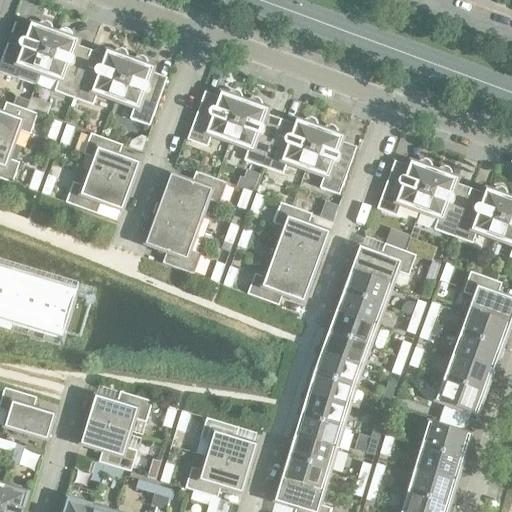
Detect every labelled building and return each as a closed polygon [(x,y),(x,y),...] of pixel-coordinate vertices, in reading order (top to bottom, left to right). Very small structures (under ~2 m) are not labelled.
[(0,73),(36,86),(40,75),(39,75),(54,34),(51,33),(52,32),(52,30),(51,28),(51,27),(50,26),(49,24),(48,23),(47,23),(45,23),(44,23),(43,23),(41,23),(40,24),(39,25),(38,26),(38,28),(31,25),(27,36),(12,30),(0,63),(0,73)] [(40,75),(58,81),(54,93),(73,100),(88,58),(74,53),(78,42),(71,40),(72,39),(72,38),(72,36),(71,35),(71,34),(70,33),(69,32),(69,31),(67,31),(66,30),(65,30),(64,30),(62,30),(60,32),(59,32),(58,33),(58,34),(58,35),(54,34),(39,75),(40,75)] [(92,107),(97,95),(115,102),(130,61),(127,60),(127,59),(127,58),(127,56),(127,55),(127,54),(126,53),(125,53),(124,51),(123,51),(122,50),(120,50),(118,50),(117,51),(116,51),(114,53),(114,54),(113,55),(107,53),(103,63),(88,58),(73,100),(92,107)] [(115,102),(133,109),(129,120),(149,128),(165,86),(149,80),(153,70),(147,67),(147,66),(147,65),(147,64),(147,63),(147,62),(146,61),(145,60),(144,59),(143,58),(142,58),(141,57),(139,57),(137,58),(136,59),(135,60),(134,60),(133,62),(130,61),(115,102)] [(244,103),(241,102),(241,100),(241,99),(241,98),(241,97),(240,95),(239,94),(237,93),(236,92),(235,92),(233,92),(232,92),(231,93),(230,93),(229,94),(228,96),(227,97),(221,94),(217,105),(202,99),(187,141),(207,148),(211,137),(229,144),(244,103)] [(13,106),(26,111),(29,102),(16,97),(13,106)] [(229,144),(247,151),(243,162),(263,169),(278,127),(264,122),(267,111),(261,109),(261,108),(261,107),(261,106),(261,104),(261,103),(260,102),(259,101),(258,100),(257,100),(256,99),(255,99),(253,99),(251,100),(250,100),(248,102),(248,103),(247,104),(244,103),(229,144)] [(0,114),(0,140),(13,146),(19,132),(30,136),(37,115),(26,111),(13,106),(6,104),(2,115),(0,114)] [(282,176),(286,165),(305,171),(320,130),(316,129),(317,128),(317,127),(317,125),(316,124),(316,123),(315,122),(314,121),(313,120),(311,119),(310,119),(308,119),(307,120),(306,120),(305,121),(304,122),(303,123),(303,124),(296,122),(292,132),(278,127),(263,169),(282,176)] [(55,143),(62,124),(53,121),(47,140),(55,143)] [(68,148),(75,129),(66,126),(59,145),(68,148)] [(305,171),(323,178),(319,189),(339,197),(354,155),(339,149),(343,139),(336,136),(337,135),(337,134),(337,133),(336,132),(336,131),(335,129),(334,128),(333,127),(331,127),(330,127),(329,127),(327,127),(325,128),(324,129),(323,130),(323,131),(320,130),(305,171)] [(89,173),(130,188),(139,165),(118,157),(122,146),(90,135),(83,156),(94,160),(89,173)] [(13,146),(0,140),(0,180),(12,185),(20,164),(8,160),(13,146)] [(376,210),(396,218),(400,206),(419,213),(434,172),(431,171),(431,169),(431,168),(431,166),(430,165),(429,163),(428,162),(426,162),(425,161),(424,161),(423,161),(422,161),(420,162),(419,163),(418,164),(417,165),(417,166),(410,163),(407,173),(392,168),(376,210)] [(419,213),(437,220),(433,231),(452,238),(468,196),(453,191),(457,181),(450,178),(451,177),(451,176),(451,174),(451,173),(450,172),(450,171),(449,170),(448,170),(446,169),(444,168),(443,168),(441,169),(439,170),(438,171),(437,172),(437,173),(434,172),(419,213)] [(28,190),(36,193),(37,194),(43,175),(35,172),(28,190)] [(122,212),(125,202),(130,188),(89,173),(84,187),(73,183),(65,204),(97,216),(101,204),(122,212)] [(170,177),(167,187),(162,200),(203,215),(208,201),(219,205),(227,185),(195,173),(191,184),(170,177)] [(49,198),(56,179),(48,176),(41,195),(49,198)] [(237,182),(235,187),(242,190),(244,185),(237,182)] [(472,245),(476,234),(494,241),(509,200),(506,198),(506,197),(507,196),(507,195),(506,193),(505,192),(505,191),(504,190),(503,189),(502,189),(500,189),(499,189),(497,189),(496,189),(495,190),(494,191),(493,192),(492,193),(486,191),(482,201),(468,196),(452,238),(472,245)] [(244,213),(251,194),(242,191),(235,210),(244,213)] [(258,217),(265,198),(256,195),(249,214),(258,217)] [(156,207),(152,219),(155,220),(154,223),(195,238),(203,215),(162,200),(159,208),(156,207)] [(511,200),(509,200),(494,241),(511,247),(511,249),(509,259),(511,259),(511,200)] [(328,234),(307,227),(312,215),(280,204),(272,225),(284,229),(279,243),(320,258),(328,234)] [(145,246),(166,254),(162,265),(193,276),(201,256),(190,251),(195,238),(154,223),(145,246)] [(239,228),(230,225),(223,244),(232,247),(239,228)] [(245,252),(252,233),(243,230),(236,249),(245,252)] [(311,280),(314,272),(317,273),(321,261),(319,260),(320,258),(279,243),(270,265),(311,280)] [(384,245),(380,256),(360,249),(351,272),(392,287),(397,273),(409,277),(416,256),(384,245)] [(424,279),(432,282),(439,265),(431,262),(424,279)] [(225,266),(216,263),(209,282),(218,285),(225,266)] [(439,281),(446,284),(453,266),(445,263),(439,281)] [(472,267),(470,273),(480,276),(483,267),(477,264),(472,267)] [(303,304),(306,294),(311,280),(270,265),(265,279),(254,275),(246,296),(278,307),(282,296),(303,304)] [(229,268),(222,287),(231,290),(238,271),(229,268)] [(77,294),(0,270),(0,327),(61,346),(61,347),(62,348),(66,335),(80,339),(91,299),(78,295),(79,293),(78,293),(77,294)] [(344,293),(385,308),(392,287),(351,272),(344,293)] [(462,294),(474,298),(469,312),(510,327),(511,320),(511,300),(498,296),(502,284),(480,276),(470,273),(462,294)] [(336,313),(377,328),(385,308),(344,293),(336,313)] [(418,320),(424,304),(416,301),(410,317),(418,320)] [(431,323),(438,306),(430,304),(423,321),(431,323)] [(469,312),(460,334),(502,349),(510,327),(469,312)] [(329,334),(370,349),(377,328),(336,313),(329,334)] [(410,317),(405,332),(413,335),(418,320),(410,317)] [(423,321),(417,338),(425,341),(431,323),(423,321)] [(362,369),(370,349),(329,334),(321,354),(362,369)] [(452,357),(493,372),(502,349),(460,334),(452,357)] [(403,361),(409,345),(401,342),(396,358),(403,361)] [(407,366),(414,369),(421,351),(413,348),(407,366)] [(321,354),(318,363),(314,375),(355,388),(362,369),(321,354)] [(452,357),(444,379),(485,394),(493,372),(452,357)] [(396,358),(390,373),(398,376),(403,361),(396,358)] [(314,375),(310,386),(307,396),(349,408),(355,388),(314,375)] [(444,379),(436,402),(447,407),(445,414),(465,421),(467,414),(477,417),(485,394),(444,379)] [(389,400),(394,384),(386,381),(381,397),(389,400)] [(36,399),(4,389),(0,402),(0,410),(9,414),(5,429),(47,441),(54,417),(33,410),(36,399)] [(134,420),(146,424),(152,403),(120,393),(116,404),(95,398),(88,422),(130,435),(134,420)] [(307,396),(304,407),(301,416),(343,429),(349,408),(307,396)] [(381,397),(376,413),(384,416),(389,400),(381,397)] [(171,429),(177,410),(168,407),(162,427),(171,429)] [(190,414),(182,412),(176,431),(184,434),(190,414)] [(343,429),(301,416),(295,437),(337,450),(343,429)] [(235,440),(239,429),(206,419),(200,440),(211,444),(207,458),(249,471),(256,447),(235,440)] [(440,428),(428,424),(421,448),(463,460),(470,437),(461,434),(463,427),(443,420),(440,428)] [(377,439),(382,424),(374,421),(369,437),(377,439)] [(98,464),(104,465),(123,471),(131,473),(137,452),(126,449),(130,435),(88,422),(81,446),(102,452),(98,464)] [(378,454),(386,456),(392,439),(384,436),(378,454)] [(288,458),(330,471),(337,450),(295,437),(288,458)] [(364,453),(372,455),(377,439),(369,437),(364,453)] [(0,449),(14,453),(16,445),(0,439),(0,449)] [(16,445),(14,453),(11,463),(19,466),(25,448),(16,445)] [(463,460),(421,448),(414,470),(456,483),(463,460)] [(185,490),(192,492),(211,498),(217,499),(221,488),(242,494),(249,471),(207,458),(203,472),(191,468),(185,490)] [(288,458),(285,469),(282,479),(324,492),(330,471),(288,458)] [(155,481),(161,461),(152,459),(146,478),(155,481)] [(99,483),(102,473),(104,465),(98,464),(95,463),(90,481),(99,483)] [(168,485),(174,466),(165,463),(160,482),(168,485)] [(364,481),(369,465),(361,463),(356,479),(364,481)] [(123,471),(104,465),(102,473),(120,479),(123,471)] [(378,485),(384,467),(375,465),(370,482),(378,485)] [(449,506),(456,483),(414,470),(407,493),(449,506)] [(330,511),(331,509),(320,506),(324,492),(282,479),(275,503),(296,509),(295,511),(330,511)] [(351,495),(359,497),(364,481),(356,479),(351,495)] [(138,481),(135,489),(153,494),(156,487),(138,481)] [(364,500),(373,503),(378,485),(370,482),(364,500)] [(3,487),(0,498),(0,511),(23,511),(24,511),(22,510),(27,494),(3,487)] [(153,494),(171,500),(173,492),(156,487),(153,494)] [(209,506),(211,498),(192,492),(190,501),(209,506)] [(447,511),(449,506),(407,493),(401,511),(447,511)] [(209,506),(207,511),(216,511),(220,500),(217,499),(211,498),(209,506)] [(89,511),(91,507),(67,500),(63,511),(89,511)]
